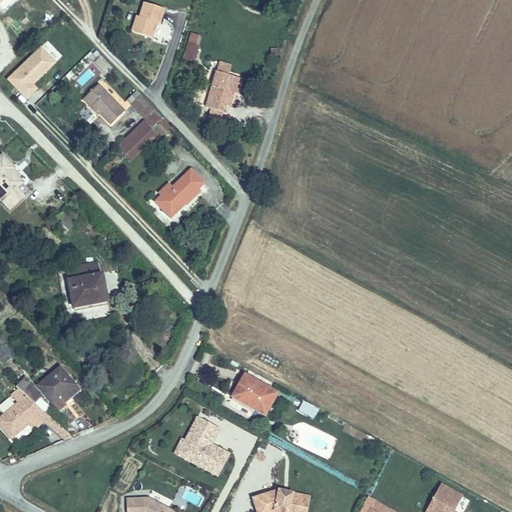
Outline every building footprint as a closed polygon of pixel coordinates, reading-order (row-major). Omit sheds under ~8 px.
[(164,16),(145,10),(140,25),(137,24),(132,36),(150,43),(155,30),(158,31),(164,16)] [(55,27),(41,41),(52,52),(57,47),(51,41),(60,33),(55,27)] [(66,38),(60,33),(51,41),(57,47),(66,38)] [(25,99),(37,87),(33,83),(56,60),(39,44),(5,78),(25,99)] [(187,45),(183,59),(189,61),(194,47),(187,45)] [(193,62),(198,49),(194,47),(189,61),(193,62)] [(103,71),(109,63),(99,55),(92,63),(103,71)] [(216,73),(204,106),(210,108),(222,112),(222,113),(225,106),(228,107),(232,95),(237,80),(228,77),(231,68),(219,64),(216,73)] [(238,97),(244,82),(237,80),(232,95),(238,97)] [(94,89),(83,99),(109,125),(120,116),(94,89)] [(120,101),(134,115),(143,107),(129,92),(120,101)] [(109,125),(83,99),(80,103),(105,129),(109,125)] [(143,107),(134,115),(141,123),(150,114),(143,107)] [(219,121),(222,112),(210,108),(207,116),(219,121)] [(150,114),(141,123),(148,130),(154,125),(157,121),(150,114)] [(165,135),(168,132),(157,121),(154,125),(165,135)] [(121,160),(148,133),(139,124),(123,140),(112,151),(121,160)] [(126,165),(153,139),(148,133),(121,160),(126,165)] [(0,163),(0,199),(3,202),(0,204),(0,210),(4,215),(21,199),(14,191),(17,188),(6,177),(10,174),(0,163)] [(169,187),(158,197),(160,199),(153,205),(160,212),(162,210),(167,214),(180,202),(182,204),(194,193),(192,190),(198,185),(186,173),(170,188),(169,187)] [(56,223),(60,227),(66,222),(62,218),(56,223)] [(75,231),(66,222),(60,227),(52,235),(61,243),(75,231)] [(95,285),(64,289),(67,316),(100,311),(95,285)] [(0,343),(0,359),(3,364),(13,357),(3,342),(0,343)] [(60,365),(38,383),(55,404),(62,398),(58,393),(74,382),(60,365)] [(226,390),(223,394),(241,404),(253,382),(224,366),(214,384),(226,390)] [(26,373),(18,380),(19,382),(28,391),(34,396),(39,390),(32,383),(35,381),(26,373)] [(212,388),(223,394),(226,390),(214,384),(212,388)] [(34,396),(28,391),(0,413),(0,422),(9,432),(25,419),(21,414),(27,408),(34,417),(37,415),(43,420),(62,434),(67,429),(37,399),(34,396)] [(302,401),(298,413),(313,418),(317,406),(302,401)] [(21,414),(25,419),(28,422),(34,417),(27,408),(21,414)] [(181,456),(214,473),(225,453),(207,444),(204,442),(213,425),(195,416),(182,440),(187,443),(181,456)] [(213,425),(204,442),(207,444),(216,427),(213,425)] [(75,437),(67,429),(62,434),(68,439),(75,437)] [(172,451),(181,456),(187,443),(182,440),(179,438),(172,451)] [(456,511),(448,507),(457,491),(435,479),(419,508),(425,511),(456,511)] [(273,511),(293,511),(297,494),(274,490),(249,499),(253,511),(268,511),(270,511),(273,511)] [(154,492),(152,498),(162,501),(164,495),(154,492)] [(302,511),(306,496),(297,494),(293,511),(273,511),(270,511),(268,511),(302,511)] [(396,511),(397,510),(372,496),(368,503),(385,511),(396,511)] [(167,511),(145,502),(123,503),(123,511),(167,511)] [(385,511),(368,503),(363,511),(385,511)]
